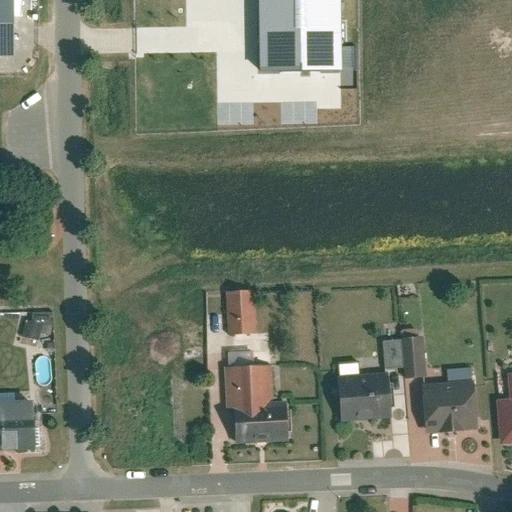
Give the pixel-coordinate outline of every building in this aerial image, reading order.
[(13,0),(0,0),(0,57),(14,58),(13,0)] [(246,0),(247,70),(338,70),(337,0),(246,0)] [(270,295),(240,296),(242,339),(272,338),(270,295)] [(29,319),(25,335),(39,339),(43,323),(29,319)] [(55,339),(44,339),(44,352),(55,352),(55,339)] [(340,377),(342,420),(395,418),(393,375),(430,374),(428,340),(386,341),(388,375),(340,377)] [(224,365),(250,363),(249,351),(223,352),(224,365)] [(276,369),(233,371),(235,441),(294,439),(293,400),(277,401),(276,369)] [(511,404),(499,406),(502,452),(511,451),(511,380),(511,381),(511,386),(511,404)] [(483,386),(428,390),(431,438),(486,435),(483,386)] [(0,399),(0,446),(36,445),(34,398),(0,399)]
